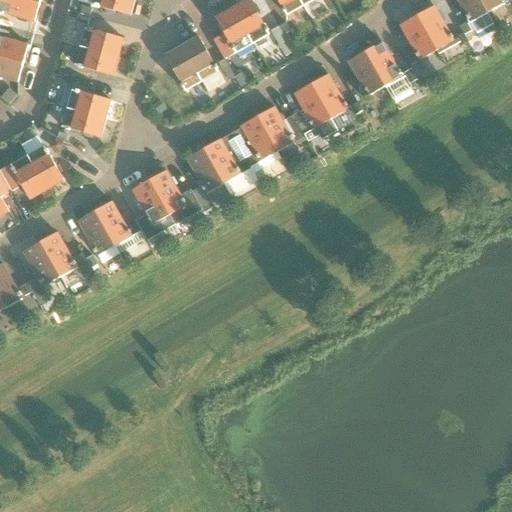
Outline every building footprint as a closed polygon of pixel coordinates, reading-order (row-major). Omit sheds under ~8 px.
[(26,0),(0,0),(0,12),(1,13),(0,14),(4,15),(4,14),(36,22),(41,4),(26,0)] [(131,16),(135,0),(93,0),(92,5),(96,6),(96,8),(99,9),(100,7),(131,16)] [(249,0),(233,9),(253,44),(270,34),(268,31),(269,30),(267,27),(266,28),(250,0),(249,0)] [(285,12),(287,16),(304,6),(300,0),(278,0),(283,9),(282,10),(284,13),(285,12)] [(488,14),(488,13),(480,0),(458,0),(468,16),(466,17),(468,20),(469,19),(471,23),(468,25),(468,23),(460,27),(464,35),(471,31),(472,33),(479,33),(494,25),(488,14)] [(480,0),(488,13),(505,4),(503,0),(504,0),(480,0)] [(82,15),(91,18),(93,10),(84,7),(82,15)] [(435,7),(418,17),(438,51),(455,42),(453,38),(454,38),(452,35),(451,35),(435,7)] [(233,9),(217,18),(233,47),(231,47),(233,51),(234,50),(236,53),(253,44),(233,9)] [(88,26),(91,18),(82,15),(79,23),(88,26)] [(418,17),(401,26),(417,54),(416,55),(418,58),(419,57),(421,61),(438,51),(418,17)] [(279,28),(284,36),(291,32),(286,24),(279,28)] [(119,58),(124,39),(93,31),(94,29),(90,28),(90,30),(86,29),(81,47),(119,58)] [(277,40),(284,36),(279,28),(272,33),(277,40)] [(464,35),(457,39),(461,47),(468,43),(464,35)] [(0,57),(24,64),(29,46),(0,37),(0,57)] [(199,37),(183,47),(202,82),(203,82),(209,93),(226,84),(217,69),(218,68),(216,65),(215,66),(199,37)] [(400,70),(399,71),(383,43),(366,52),(386,87),(403,78),(401,74),(402,74),(400,70)] [(114,76),(119,58),(81,47),(76,66),(80,67),(79,68),(83,69),(83,68),(114,76)] [(202,82),(183,47),(166,56),(182,85),(181,85),(182,88),(184,88),(186,91),(202,82)] [(369,97),(386,87),(366,52),(349,62),(365,90),(364,91),(366,94),(367,93),(369,97)] [(0,57),(0,77),(19,83),(24,64),(0,57)] [(236,78),(233,73),(226,60),(219,64),(226,76),(229,75),(232,80),(236,78)] [(413,71),(418,79),(425,75),(420,67),(413,71)] [(411,83),(418,79),(413,71),(406,75),(411,83)] [(243,73),(236,77),(242,89),(243,89),(250,85),(249,84),(243,73)] [(313,85),(332,120),(349,110),(347,107),(348,106),(346,103),(345,104),(329,75),(313,85)] [(332,120),(313,85),(296,94),(312,123),(311,123),(312,126),(314,126),(315,129),(332,120)] [(73,90),(68,109),(107,120),(112,101),(81,92),(81,91),(77,90),(77,91),(73,90)] [(10,105),(15,99),(8,92),(2,99),(10,105)] [(159,116),(168,109),(162,101),(153,108),(159,116)] [(358,104),(351,109),(355,116),(362,112),(358,104)] [(291,136),(280,116),(275,108),(259,118),(278,152),(295,143),(293,139),(294,139),(293,135),(291,136)] [(101,138),(107,120),(68,109),(63,128),(67,129),(66,130),(70,131),(70,130),(101,138)] [(306,121),(305,118),(301,112),(294,116),(299,125),(306,121)] [(302,130),(299,125),(294,116),(287,120),(295,134),(302,130)] [(260,158),(262,162),(250,168),(251,170),(255,175),(282,159),(278,152),(259,118),(242,127),(258,155),(257,156),(259,159),(260,158)] [(251,170),(241,175),(239,172),(241,171),(239,168),(238,168),(222,140),(205,150),(225,185),(231,196),(258,181),(255,175),(251,170)] [(56,143),(53,146),(54,152),(58,155),(63,148),(56,143)] [(28,156),(48,191),(65,181),(49,153),(50,153),(48,149),(47,150),(45,147),(28,156)] [(208,194),(225,185),(205,150),(188,159),(202,184),(191,191),(196,200),(208,194)] [(15,172),(31,200),(48,191),(28,156),(11,166),(13,169),(12,170),(14,173),(15,172)] [(151,181),(175,225),(201,210),(196,200),(191,191),(181,196),(167,172),(151,181)] [(148,241),(175,225),(151,181),(134,191),(148,216),(137,222),(142,232),(148,241)] [(0,217),(10,212),(0,194),(0,217)] [(96,212),(116,247),(117,246),(121,254),(137,245),(133,237),(142,232),(137,222),(135,219),(128,223),(132,229),(129,231),(113,203),(96,212)] [(97,253),(99,256),(103,265),(120,255),(120,254),(121,254),(117,246),(116,247),(96,212),(79,222),(95,250),(94,250),(96,254),(97,253)] [(93,270),(88,262),(83,253),(73,260),(58,234),(41,243),(61,278),(78,268),(83,277),(93,271),(93,270)] [(61,278),(41,243),(25,253),(40,281),(39,281),(41,285),(42,284),(44,287),(61,278)] [(96,258),(88,262),(93,270),(100,266),(96,258)] [(19,293),(3,265),(0,266),(0,297),(6,309),(23,299),(21,296),(22,295),(20,292),(19,293)] [(28,284),(21,288),(26,297),(33,292),(28,284)] [(38,301),(46,297),(42,288),(34,293),(38,301)]
